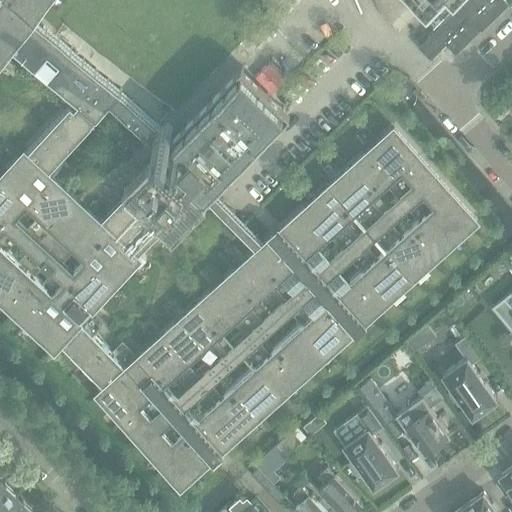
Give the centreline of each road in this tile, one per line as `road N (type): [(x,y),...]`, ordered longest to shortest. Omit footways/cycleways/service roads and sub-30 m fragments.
road 1 (residential): [(446,97),(410,56),(374,42),(341,0)]
road 2 (residential): [(0,423),(90,511)]
road 3 (residential): [(415,511),(511,441)]
